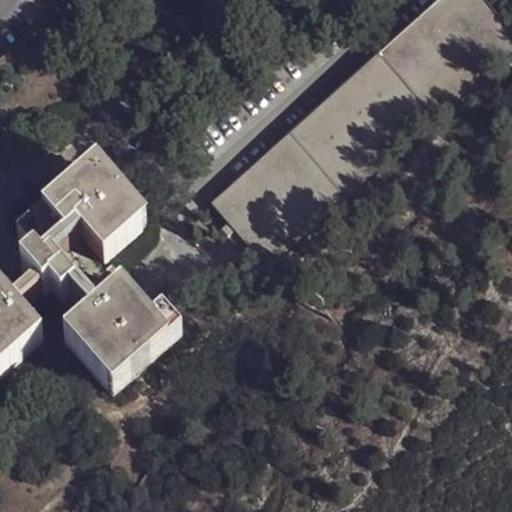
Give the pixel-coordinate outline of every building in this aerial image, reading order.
[(266,289),(511,79),(511,53),(471,1),(210,223),(266,289)] [(150,239),(102,181),(25,243),(43,264),(54,277),(60,272),(92,247),(112,270),(150,239)] [(54,277),(43,264),(17,286),(28,299),(14,310),(23,322),(47,302),(49,304),(56,298),(71,316),(86,304),(60,272),(54,277)] [(23,322),(14,310),(0,294),(0,393),(40,360),(15,331),(21,327),(19,325),(23,322)] [(160,339),(124,298),(96,323),(103,330),(68,361),(112,412),(185,347),(170,330),(160,339)]
